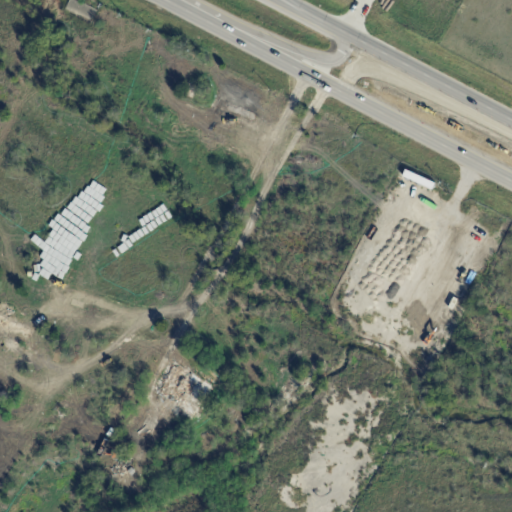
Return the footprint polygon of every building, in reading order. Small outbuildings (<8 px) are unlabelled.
[(252,113),(251,116),(247,114),(243,120),(237,117),(234,122),(212,110),(227,81),(260,98),(252,113)] [(404,181),(446,200),(451,189),(396,165),(363,240),(369,242),(373,234),(379,237),(404,181)] [(11,321),(14,315),(2,309),(0,313),(0,326),(27,339),(31,330),(11,321)] [(4,348),(15,354),(20,344),(9,339),(4,348)] [(185,370),(180,378),(185,381),(190,373),(211,386),(192,417),(180,410),(175,418),(156,406),(161,397),(153,392),(166,371),(163,370),(166,365),(169,366),(172,361),(185,370)] [(146,420),(156,426),(146,443),(134,436),(138,429),(133,426),(139,415),(146,420)] [(128,439),(126,444),(120,442),(123,431),(127,432),(125,438),(128,439)] [(129,458),(130,458),(118,487),(102,480),(114,451),(129,458)]
